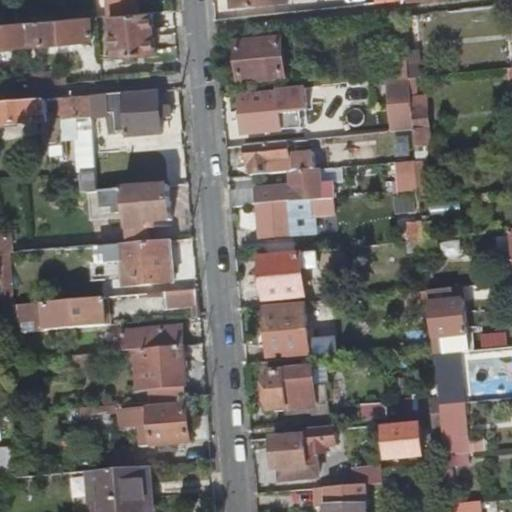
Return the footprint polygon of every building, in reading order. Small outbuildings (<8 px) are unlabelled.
[(110,0),(112,17),(115,16),(140,14),(138,0),(110,0)] [(0,13),(0,25),(15,24),(14,12),(0,13)] [(140,14),(115,16),(118,57),(158,54),(155,13),(140,14)] [(90,18),(31,23),(33,46),(91,40),(90,18)] [(0,48),(28,46),(25,23),(15,24),(0,25),(0,48)] [(283,39),(237,43),(241,83),(287,79),(283,39)] [(412,77),(409,49),(393,51),(396,78),(411,77),(412,77)] [(28,88),(69,85),(68,72),(28,75),(28,88)] [(412,77),(415,115),(416,129),(419,162),(427,161),(425,146),(435,145),(429,95),(421,96),(419,76),(412,77)] [(399,117),(415,115),(412,77),(411,77),(396,78),(399,117)] [(321,99),(319,86),(280,89),(281,93),(243,97),(246,133),(261,132),(261,137),(280,136),(280,130),(284,129),(282,103),(321,99)] [(164,135),(161,93),(92,98),(93,116),(124,113),(123,101),(127,101),(130,138),(164,135)] [(93,116),(92,98),(47,101),(49,125),(51,159),(65,158),(62,123),(94,120),(93,116)] [(47,101),(0,104),(0,127),(49,125),(47,101)] [(307,126),(304,110),(286,113),(289,129),(307,126)] [(83,140),(84,155),(97,153),(96,139),(83,140)] [(252,165),(253,177),(287,174),(316,171),(315,153),(291,155),(289,142),(247,146),(249,165),(252,165)] [(84,155),(85,175),(99,174),(97,153),(84,155)] [(419,160),(399,160),(400,191),(420,190),(419,160)] [(316,171),(287,174),(289,192),(277,194),(277,191),(250,194),(251,207),(258,206),(292,203),(311,202),(328,200),(339,199),(337,183),(326,184),(324,170),(316,171)] [(99,174),(85,175),(87,194),(88,194),(101,193),(99,174)] [(128,216),(131,247),(150,245),(149,224),(172,222),(169,188),(101,193),(88,194),(91,225),(108,224),(107,218),(128,216)] [(329,210),(328,200),(311,202),(312,212),(329,210)] [(295,235),(292,203),(258,206),(260,239),(295,235)] [(437,222),(425,223),(427,239),(439,238),(437,222)] [(411,252),(428,250),(427,239),(409,241),(411,252)] [(0,258),(10,258),(9,240),(0,240),(0,258)] [(131,247),(122,248),(124,264),(126,288),(176,284),(172,243),(150,245),(131,247)] [(122,248),(99,250),(101,266),(124,264),(122,248)] [(303,256),(262,259),(266,301),(307,298),(303,256)] [(3,310),(14,309),(10,258),(0,258),(0,273),(3,308),(3,310)] [(431,292),(433,308),(437,349),(437,354),(444,354),(445,353),(444,343),(467,340),(461,302),(463,301),(461,288),(431,292)] [(167,310),(200,307),(199,292),(165,295),(167,310)] [(421,310),(433,308),(431,292),(420,294),(421,310)] [(105,319),(104,301),(34,307),(35,313),(45,312),(47,325),(105,319)] [(267,306),(269,338),(276,338),(278,362),(312,359),(311,345),(307,303),(267,306)] [(5,337),(16,336),(14,309),(3,310),(5,337)] [(118,350),(118,354),(146,352),(184,349),(182,331),(123,336),(124,348),(122,348),(122,350),(118,350)] [(7,364),(23,363),(20,336),(16,336),(5,337),(7,357),(7,364)] [(276,338),(269,338),(271,363),(278,362),(276,338)] [(311,345),(312,359),(339,357),(337,342),(311,345)] [(162,404),(188,402),(184,349),(146,352),(149,390),(160,390),(162,404)] [(442,404),(448,404),(444,354),(437,354),(441,399),(442,404)] [(100,356),(73,359),(74,371),(101,368),(100,356)] [(269,373),(272,410),(331,406),(329,385),(317,386),(316,370),(269,373)] [(442,404),(441,399),(389,403),(391,418),(433,414),(443,413),(442,404)] [(189,407),(151,410),(154,447),(192,444),(189,407)] [(428,456),(425,424),(389,428),(392,460),(428,456)] [(306,438),(275,441),(277,471),(306,469),(307,481),(320,480),(318,455),(330,454),(329,449),(339,448),(337,431),(306,433),(306,438)] [(0,452),(0,481),(17,480),(15,451),(0,452)] [(446,456),(448,468),(471,465),(470,454),(446,456)] [(109,460),(110,472),(137,469),(135,458),(109,460)] [(110,472),(89,473),(91,504),(101,502),(102,511),(152,511),(148,468),(137,469),(110,472)] [(384,483),(383,471),(383,469),(359,470),(360,485),(384,483)] [(450,492),(457,491),(455,471),(448,472),(450,492)] [(361,500),(386,498),(384,483),(360,485),(361,500)] [(459,505),(457,491),(450,492),(451,506),(459,505)] [(451,511),(483,511),(482,503),(459,505),(451,506),(451,511)]
